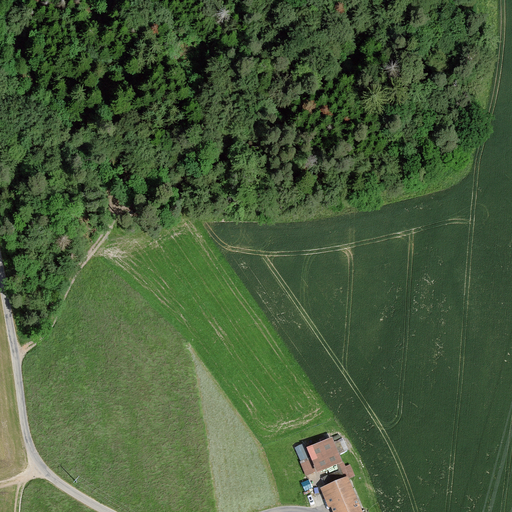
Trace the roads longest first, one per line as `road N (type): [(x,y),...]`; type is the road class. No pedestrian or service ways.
road 1 (track): [(16,358),(61,329),(115,183),(91,123),(103,0)]
road 2 (unclassified): [(102,511),(48,475),(33,454),(0,264)]
road 3 (track): [(115,183),(178,150),(241,47),(303,0)]
